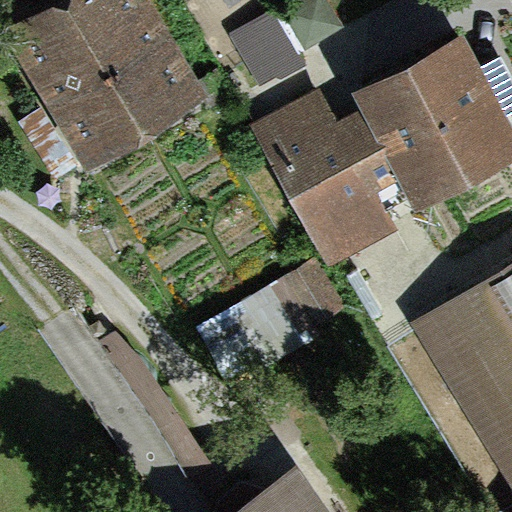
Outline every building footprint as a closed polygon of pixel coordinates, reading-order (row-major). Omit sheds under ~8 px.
[(157,0),(45,0),(0,27),(0,28),(86,169),(213,88),(157,0)] [(323,87),(253,124),(331,269),(403,229),(384,193),(405,182),(420,208),(511,153),(511,118),(465,26),(353,86),(363,107),(341,119),(323,87)] [(308,267),(242,299),(271,358),(337,326),(308,267)] [(511,276),(420,331),(511,483),(511,276)] [(327,511),(293,461),(222,511),(327,511)]
